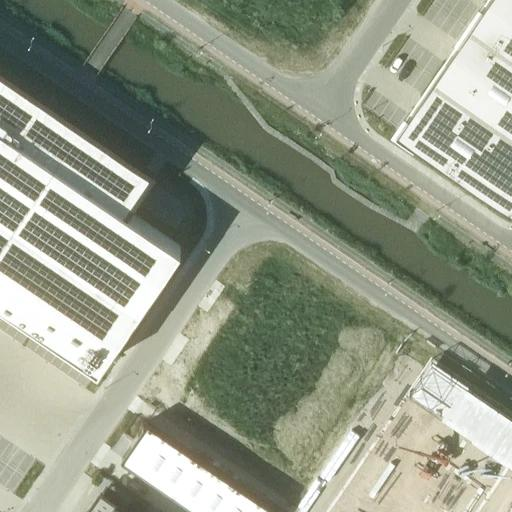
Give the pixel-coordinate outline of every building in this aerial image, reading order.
[(511,0),(486,0),(468,26),(511,55),(511,0)] [(511,55),(468,26),(432,79),(511,134),(511,55)] [(0,300),(98,368),(181,247),(125,209),(151,171),(0,67),(0,300)] [(511,134),(432,79),(395,133),(510,211),(511,210),(511,134)] [(257,457),(294,404),(212,347),(174,402),(257,457)] [(511,413),(431,358),(325,511),(478,511),(479,511),(511,462),(511,413)] [(147,421),(121,458),(152,479),(177,442),(147,421)] [(177,442),(152,479),(171,493),(197,455),(177,442)] [(197,455),(171,493),(191,506),(217,469),(197,455)] [(217,469),(191,506),(199,511),(216,511),(237,482),(217,469)] [(237,482),(216,511),(245,511),(256,496),(237,482)] [(100,490),(85,511),(131,511),(122,505),(100,490)] [(256,496),(245,511),(275,511),(277,510),(256,496)]
